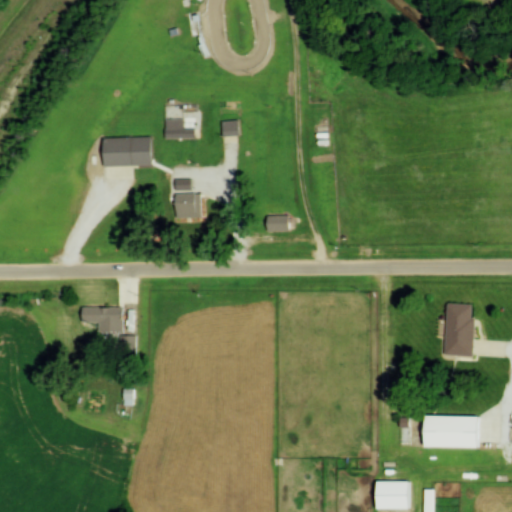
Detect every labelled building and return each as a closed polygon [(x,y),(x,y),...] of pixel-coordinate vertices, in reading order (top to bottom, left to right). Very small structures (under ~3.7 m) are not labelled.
[(174,125),(174,106),(166,106),(166,125),(174,125)] [(223,137),(240,136),(239,121),(222,121),(223,137)] [(195,129),(166,129),(166,139),(195,139),(195,129)] [(105,135),(153,134),(154,162),(106,164),(105,135)] [(193,180),(176,180),(176,190),(193,190),(193,180)] [(202,217),(202,193),(176,193),(176,217),(202,217)] [(289,215),(267,215),(268,231),(290,231),(289,215)] [(475,304),(447,304),(446,356),(473,356),(475,304)] [(100,332),(124,332),(124,308),(82,308),(82,323),(100,323),(100,332)] [(121,357),(136,357),(136,336),(121,336),(121,357)] [(134,390),(124,390),(124,406),(134,406),(134,390)] [(428,413),(484,414),(483,444),(428,443),(428,413)] [(382,478),(414,479),(413,507),(381,506),(382,478)]
